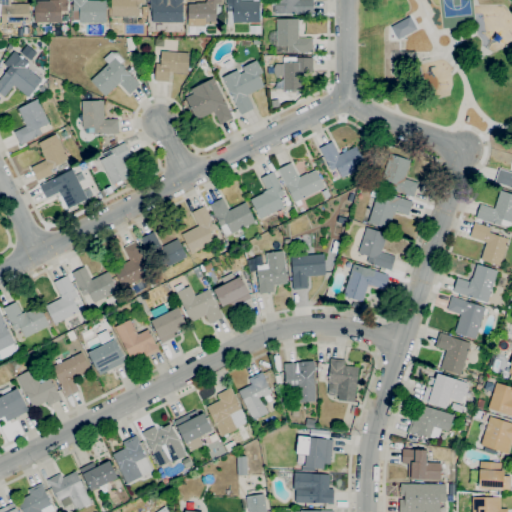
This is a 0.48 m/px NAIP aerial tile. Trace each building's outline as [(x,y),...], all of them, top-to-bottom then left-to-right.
[(12,25),(12,24),(2,24),(1,22),(0,22),(0,0),(10,0),(11,4),(29,3),(29,23),(23,23),(23,25),(12,25)] [(35,22),(34,1),(49,0),(67,0),(68,11),(61,11),(61,21),(35,22)] [(106,0),(106,22),(73,22),(73,0),(106,0)] [(140,16),(109,16),(109,5),(112,5),(112,0),(144,0),(144,3),(140,3),(140,16)] [(183,0),(183,22),(152,22),(152,11),(150,11),(150,0),(183,0)] [(216,23),(188,23),(188,3),(196,3),(196,2),(207,2),(207,0),(222,0),(222,3),(217,3),(217,4),(221,4),(221,15),(216,15),(216,23)] [(233,25),(226,25),(226,0),(241,0),(260,1),(260,22),(233,22),(233,25)] [(274,14),(274,4),(271,4),(271,0),(313,0),(314,13),(274,14)] [(288,52),(288,46),(277,45),(277,19),(298,19),(298,38),(312,38),(312,52),(288,52)] [(260,33),(250,33),(250,25),(260,25),(260,33)] [(28,97),(13,85),(4,97),(0,93),(0,79),(9,68),(4,64),(14,51),(28,62),(25,66),(42,80),(28,97)] [(169,81),(155,80),(156,63),(160,64),(161,51),(189,53),(188,73),(169,71),(169,81)] [(105,96),(91,80),(109,64),(103,58),(110,52),(117,52),(125,60),(121,63),(140,84),(130,94),(119,83),(105,96)] [(303,90),(283,89),(283,76),(276,76),(274,69),(275,63),(283,64),(283,57),(313,57),(313,72),(304,71),(303,90)] [(241,114),(223,77),(238,70),(240,74),(244,71),(242,67),(257,60),(263,72),(259,74),(264,86),(247,94),(254,108),(241,114)] [(221,124),(214,111),(197,120),(186,97),(194,93),(191,89),(213,78),(234,117),(221,124)] [(20,145),(14,132),(27,125),(18,108),(37,99),(49,123),(39,128),(42,133),(20,145)] [(95,134),(95,132),(85,132),(85,127),(83,128),(82,100),(104,100),(104,119),(118,119),(118,133),(95,134)] [(38,181),(31,167),(46,159),(38,143),(56,134),(69,159),(51,168),(53,173),(38,181)] [(342,177),(337,167),(331,170),(320,147),(332,141),(339,155),(356,146),(366,165),(342,177)] [(113,185),(100,160),(112,154),(110,150),(125,142),(132,155),(123,159),(129,169),(128,169),(131,176),(113,185)] [(414,196),(391,189),(393,183),(382,179),(390,153),(411,160),(405,178),(418,183),(414,196)] [(298,206),(296,202),(295,202),(278,169),(292,162),(299,177),(307,173),(308,174),(316,170),(325,187),(300,199),(302,203),(298,206)] [(511,187),(495,182),(499,168),(511,171),(511,187)] [(68,208),(61,194),(60,195),(59,192),(47,198),(40,185),(72,169),(87,199),(68,208)] [(260,219),(251,199),(264,192),(263,192),(267,190),(261,178),(274,171),(285,194),(279,197),(284,207),(260,219)] [(325,198),(322,192),(327,189),(330,195),(325,198)] [(511,222),(510,227),(500,224),(500,225),(476,218),(481,204),(495,208),(500,190),(511,194),(511,222)] [(389,228),(368,222),(376,196),(387,200),(389,194),(413,201),(409,215),(396,211),(395,214),(393,214),(389,228)] [(225,236),(210,204),(223,198),(229,210),(246,202),(255,221),(232,233),(232,232),(225,236)] [(191,253),(182,234),(199,225),(192,212),(204,205),(216,229),(211,231),(215,241),(191,253)] [(346,224),(338,222),(339,216),(347,218),(346,224)] [(500,265),(481,259),(487,242),(470,236),(474,222),(491,227),(489,232),(509,238),(500,265)] [(391,270),(367,262),(369,256),(358,252),(359,251),(353,249),(357,238),(362,240),(366,227),(387,234),(381,252),(395,257),(391,270)] [(165,268),(160,258),(152,262),(141,238),(154,231),(162,247),(178,239),(187,257),(165,268)] [(123,288),(113,269),(130,260),(123,248),(136,241),(148,264),(143,266),(148,276),(123,288)] [(260,294),(257,270),(258,270),(255,255),(266,254),(266,253),(283,250),(288,283),(273,285),(274,291),(260,294)] [(293,289),(291,256),(324,253),(326,275),(307,276),(308,288),(293,289)] [(343,267),(336,265),(339,256),(346,258),(343,267)] [(206,270),(203,265),(210,261),(213,267),(206,270)] [(362,301),(344,295),(354,264),(389,275),(385,289),(368,284),(362,301)] [(487,302),(453,291),(457,278),(470,282),(471,278),(472,278),(477,264),(498,270),(487,302)] [(83,295),(72,273),(85,266),(91,280),(108,271),(118,290),(94,303),(89,293),(83,295)] [(198,278),(194,270),(199,268),(203,276),(198,278)] [(230,309),(227,304),(223,307),(214,289),(224,284),(221,278),(233,272),(236,278),(240,276),(251,298),(230,309)] [(55,324),(46,306),(62,297),(54,282),(67,275),(78,296),(74,299),(80,311),(55,324)] [(210,323),(205,315),(191,322),(176,292),(190,285),(195,296),(208,289),(217,307),(219,307),(223,316),(210,323)] [(475,339),(455,332),(461,314),(447,310),(452,296),(486,307),(475,339)] [(25,337),(20,328),(14,330),(3,308),(16,301),(22,313),(26,311),(26,312),(40,306),(49,325),(25,337)] [(358,309),(351,307),(353,301),(360,303),(358,309)] [(162,343),(151,321),(154,319),(150,311),(164,304),(168,312),(178,307),(187,324),(181,327),(184,332),(162,343)] [(1,359),(0,356),(0,312),(15,343),(13,343),(17,351),(1,359)] [(131,359),(115,327),(130,319),(137,334),(148,329),(156,345),(157,345),(160,350),(147,356),(144,352),(131,359)] [(99,375),(88,353),(102,346),(97,334),(107,329),(110,337),(113,335),(126,361),(99,375)] [(70,341),(67,333),(73,330),(77,338),(70,341)] [(460,375),(440,368),(446,350),(435,346),(439,331),(452,335),(451,337),(471,343),(460,375)] [(67,396),(52,366),(82,351),(91,371),(74,379),(80,390),(67,396)] [(354,402),(338,400),(340,383),(328,381),(331,363),(329,363),(330,358),(345,360),(344,365),(359,367),(354,402)] [(298,402),(297,391),(291,391),(290,386),(285,387),(284,364),(297,363),(297,362),(314,361),(315,370),(314,370),(315,401),(298,402)] [(33,408),(17,376),(32,368),(34,370),(36,369),(40,376),(37,377),(40,383),(50,378),(59,394),(60,394),(62,399),(49,405),(47,401),(33,408)] [(253,420),(238,390),(251,384),(249,378),(262,372),(272,393),(269,394),(272,400),(267,402),(265,399),(263,400),(265,403),(264,404),(268,413),(253,420)] [(437,373),(468,383),(466,387),(469,388),(466,395),(464,394),(461,401),(450,397),(446,408),(422,400),(427,385),(432,387),(437,373)] [(511,415),(488,408),(496,382),(511,387),(511,415)] [(5,422),(3,417),(0,417),(0,397),(3,396),(0,391),(9,386),(12,391),(18,388),(29,410),(5,422)] [(222,436),(207,407),(220,400),(217,394),(230,387),(241,408),(243,406),(250,420),(237,427),(238,428),(222,436)] [(482,409),(476,407),(479,398),(485,400),(482,409)] [(355,415),(350,413),(352,405),(358,407),(355,415)] [(438,439),(430,437),(430,438),(407,431),(412,417),(418,419),(423,405),(454,415),(449,431),(441,429),(438,439)] [(186,443),(174,421),(196,410),(199,415),(203,413),(212,430),(205,433),(207,437),(202,439),(201,436),(186,443)] [(507,453),(481,445),(490,416),(511,423),(511,443),(507,453)] [(314,428),(305,426),(306,418),(316,420),(314,428)] [(159,466),(152,453),(153,453),(142,432),(155,426),(157,430),(170,424),(186,455),(171,462),(170,460),(159,466)] [(326,438),(310,435),(311,429),(327,431),(326,438)] [(243,439),(240,434),(246,431),(248,436),(243,439)] [(127,483),(113,454),(126,448),(123,441),(137,435),(139,441),(153,471),(127,483)] [(314,470),(302,469),(302,466),(305,466),(307,453),(297,452),(298,436),(333,440),(331,465),(324,464),(324,467),(315,467),(314,470)] [(228,452),(224,445),(234,440),(237,447),(228,452)] [(440,479),(408,478),(408,463),(402,463),(402,448),(409,448),(409,449),(428,450),(427,462),(441,463),(440,479)] [(237,475),(236,456),(246,456),(247,474),(237,475)] [(91,491),(80,469),(94,462),(96,467),(109,460),(118,477),(91,491)] [(510,490),(478,488),(480,461),(501,462),(500,470),(504,470),(504,476),(511,476),(510,490)] [(77,510),(69,495),(58,501),(47,480),(61,473),(63,477),(75,471),(92,502),(77,510)] [(333,504),(295,502),(296,489),(294,489),(294,473),(329,474),(329,489),(334,489),(333,504)] [(23,511),(18,501),(31,494),(29,489),(42,483),(44,488),(55,511),(52,511),(23,511)] [(399,511),(399,499),(404,499),(404,495),(400,495),(400,484),(446,484),(446,502),(440,502),(440,511),(399,511)] [(249,511),(247,496),(264,493),(267,511),(249,511)] [(472,511),(472,497),(500,497),(500,509),(508,509),(508,511),(472,511)] [(0,511),(0,509),(13,502),(17,511),(0,511)]
